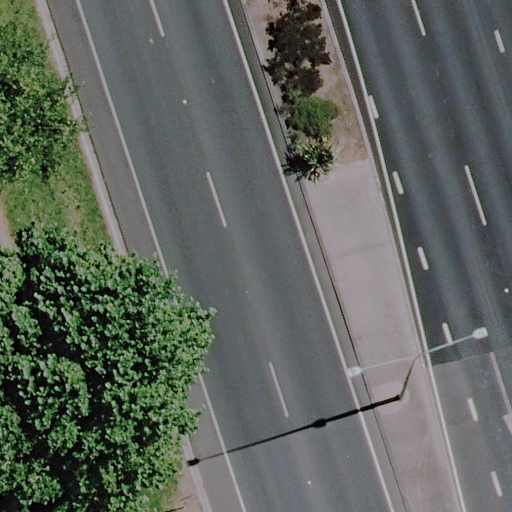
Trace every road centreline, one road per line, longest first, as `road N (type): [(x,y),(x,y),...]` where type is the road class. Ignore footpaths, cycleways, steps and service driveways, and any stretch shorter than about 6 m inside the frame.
road 1 (primary): [(328,511),(163,0)]
road 2 (primary): [(438,0),(511,224)]
